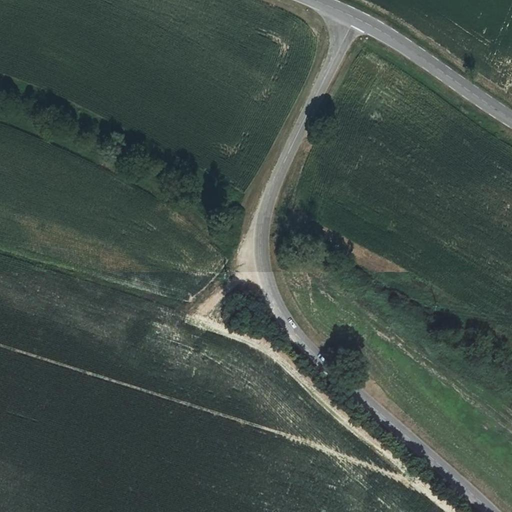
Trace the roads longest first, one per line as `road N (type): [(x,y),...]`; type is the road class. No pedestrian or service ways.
road 1 (unclassified): [(491,511),(327,372),(275,303),(261,204),(356,18)]
road 2 (secondary): [(356,18),(511,119)]
